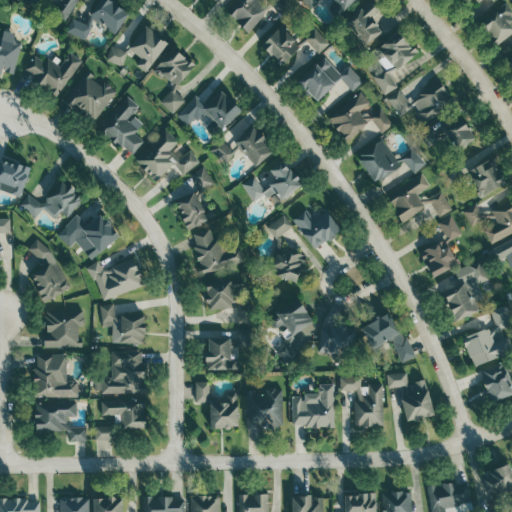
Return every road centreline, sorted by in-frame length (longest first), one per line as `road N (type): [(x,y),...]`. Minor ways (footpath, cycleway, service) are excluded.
road 1 (residential): [(164,0),(279,107),(350,199),(404,285),(468,443)]
road 2 (residential): [(511,426),(414,458),(0,464)]
road 3 (residential): [(176,462),(176,293),(163,242),(126,189),(69,142),(4,114)]
road 4 (residential): [(6,464),(5,316)]
road 5 (residential): [(422,0),(511,113)]
